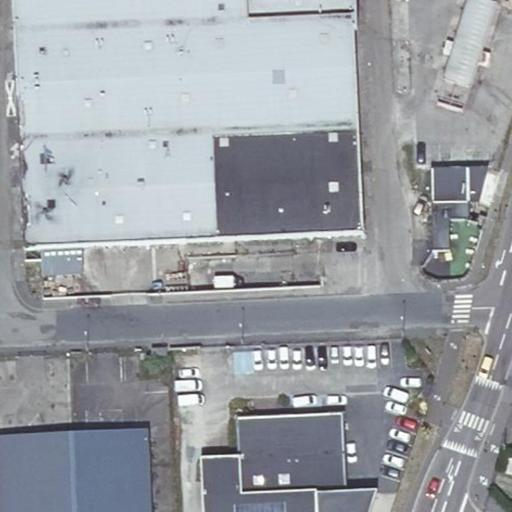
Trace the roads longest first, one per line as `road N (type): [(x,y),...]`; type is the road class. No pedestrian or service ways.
road 1 (unclassified): [(511,303),(0,329)]
road 2 (secondary): [(439,511),(511,314)]
